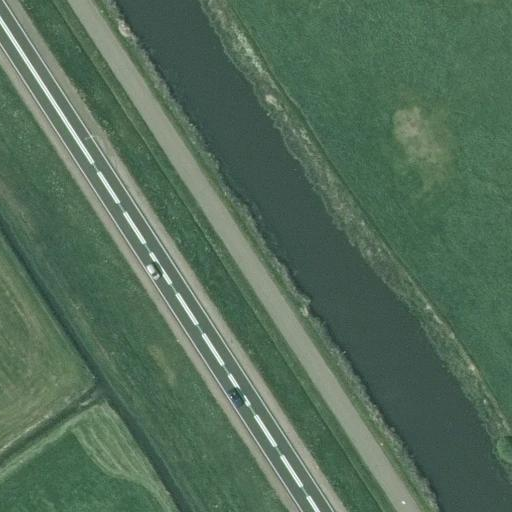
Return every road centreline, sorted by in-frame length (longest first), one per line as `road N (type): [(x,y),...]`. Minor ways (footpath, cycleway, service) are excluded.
road 1 (unclassified): [(408,511),(78,0)]
road 2 (trunk): [(316,511),(0,21)]
